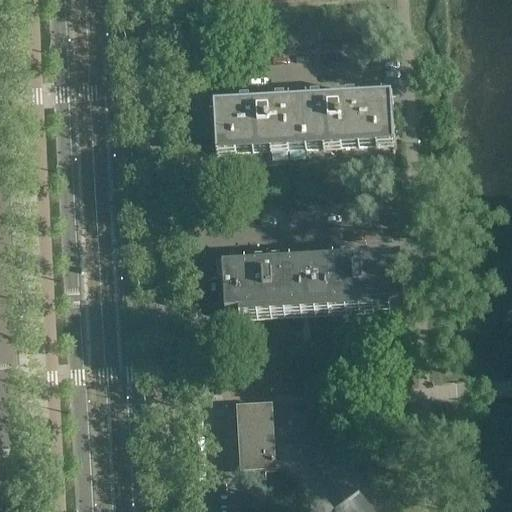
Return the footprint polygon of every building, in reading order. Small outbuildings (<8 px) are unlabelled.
[(394,139),(393,105),(330,108),(329,101),(321,102),(321,109),(260,112),(258,106),(251,106),(251,112),(215,114),(218,162),(236,161),(238,171),(394,163),(395,153),(395,152),(395,148),(394,139)] [(404,311),(402,279),(401,264),(313,269),(315,316),(404,311)] [(315,316),(313,269),(224,274),(226,321),(315,316)] [(276,474),(274,448),(273,438),(272,412),(244,413),(244,412),(238,413),(242,477),(247,477),(247,476),(276,474)] [(285,436),(287,412),(280,412),(276,412),(272,412),(273,438),(285,436)] [(289,437),(301,416),(297,415),(294,414),(291,413),(287,412),(285,436),(289,437)] [(298,443),(317,426),(314,424),(310,420),(305,418),(301,416),(289,437),(298,443)] [(308,453),(329,438),(325,433),(323,431),(320,428),(317,426),(298,443),(306,452),(308,453)] [(314,463),(336,447),(329,438),(308,453),(314,463)] [(321,472),(342,456),(336,447),(314,463),(321,472)] [(328,481),(349,466),(342,456),(321,472),(328,481)] [(335,490),(356,475),(349,466),(328,481),(335,490)] [(342,500),(363,484),(356,475),(335,490),(342,500)] [(349,509),(370,494),(363,484),(342,500),(349,509)] [(351,511),(364,511),(377,503),(370,494),(349,509),(351,511)] [(383,511),(377,503),(364,511),(383,511)]
